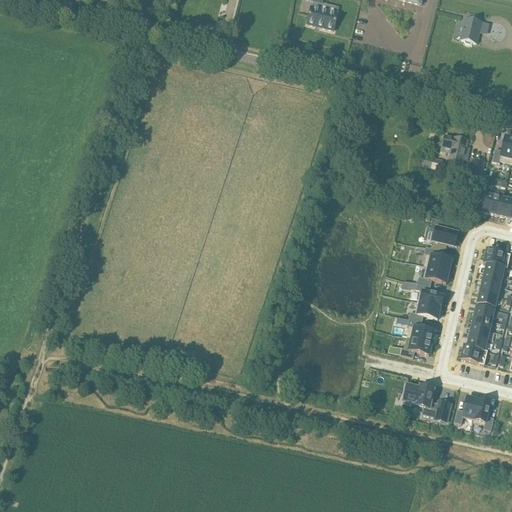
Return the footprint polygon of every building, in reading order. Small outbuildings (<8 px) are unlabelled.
[(304,0),(305,1),(313,3),(307,26),(333,33),(335,27),(336,21),(338,15),(337,15),(321,11),(322,5),(323,0),(304,0)] [(464,20),(459,41),(464,43),(464,44),(465,46),(469,47),(471,45),(472,44),(477,46),(479,34),(482,24),(464,20)] [(444,137),(440,154),(450,156),(448,165),(462,168),(463,162),(464,159),(467,160),(468,160),(469,153),(465,152),(466,149),(468,142),(454,139),(454,140),(444,137)] [(495,151),(492,165),(499,166),(500,164),(511,167),(511,161),(511,140),(505,139),(502,153),(495,151)] [(421,168),(440,173),(443,162),(423,157),(421,168)] [(483,194),(478,213),(489,216),(493,196),(483,194)] [(493,196),(489,216),(499,218),(503,201),(504,198),(493,196)] [(511,202),(503,201),(499,218),(508,220),(511,204),(511,202)] [(430,230),(429,234),(434,235),(432,245),(430,251),(439,253),(445,255),(447,248),(454,250),(455,249),(456,249),(458,242),(456,242),(458,236),(445,233),(447,225),(432,221),(430,230)] [(426,258),(423,269),(448,275),(451,263),(437,259),(439,253),(430,251),(425,250),(424,257),(426,258)] [(487,251),(483,265),(486,266),(506,271),(507,271),(510,257),(487,251)] [(486,266),(484,276),(502,280),(504,281),(506,271),(486,266)] [(418,279),(417,286),(430,289),(432,283),(446,286),(447,281),(449,282),(450,277),(448,276),(448,275),(423,269),(426,270),(423,280),(418,279)] [(484,276),(482,285),(499,289),(502,280),(484,276)] [(482,285),(479,296),(497,300),(499,301),(502,290),(499,289),(482,285)] [(417,286),(415,293),(420,294),(417,305),(440,310),(443,299),(429,295),(430,289),(417,286)] [(479,296),(477,306),(494,310),(497,300),(479,296)] [(410,315),(408,322),(422,325),(423,319),(437,322),(438,317),(440,318),(442,312),(440,312),(440,310),(417,305),(417,306),(415,316),(410,315)] [(476,309),(474,319),(491,323),(494,313),(476,309)] [(474,319),(471,329),(489,333),(491,323),(474,319)] [(409,329),(406,340),(431,346),(434,334),(420,331),(422,325),(408,322),(407,329),(409,329)] [(471,329),(469,339),(487,343),(489,333),(471,329)] [(469,339),(467,349),(484,353),(487,343),(469,339)] [(402,351),(400,358),(413,361),(415,355),(429,358),(430,353),(432,353),(433,348),(431,348),(431,346),(406,340),(404,351),(402,351)] [(464,348),(461,362),(484,367),(487,353),(484,353),(467,349),(464,348)] [(425,419),(437,422),(437,423),(448,426),(452,407),(441,405),(441,408),(434,406),(437,393),(427,390),(426,393),(410,389),(406,406),(418,409),(418,410),(426,412),(425,419)] [(457,412),(454,426),(461,427),(463,420),(473,423),(473,426),(479,402),(477,402),(478,400),(472,399),(472,401),(467,400),(463,414),(457,412)] [(479,402),(473,426),(484,428),(483,433),(490,434),(494,421),(487,420),(490,405),(479,402)]
